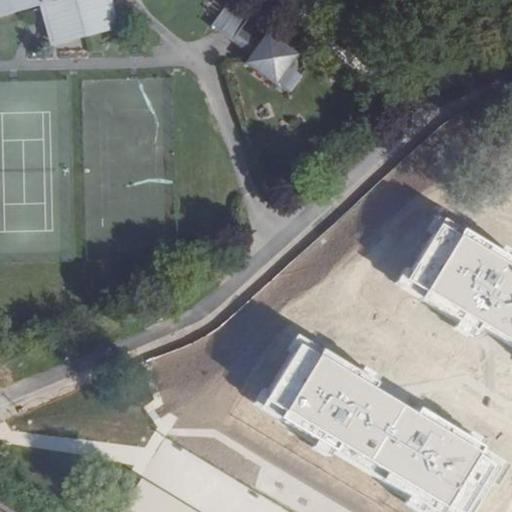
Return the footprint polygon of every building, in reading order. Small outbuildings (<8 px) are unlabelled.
[(0,0),(0,10),(42,0),(46,15),(52,41),(115,25),(108,0),(0,0)] [(236,44),(245,30),(252,19),(229,4),(212,28),(236,44)] [(265,44),(245,30),(236,44),(256,57),(265,44)] [(270,36),(265,44),(256,57),(250,66),(279,85),(300,56),(270,36)] [(511,361),(511,257),(445,212),(396,283),(511,361)] [(258,404),(418,510),(465,439),(305,333),(258,404)]
